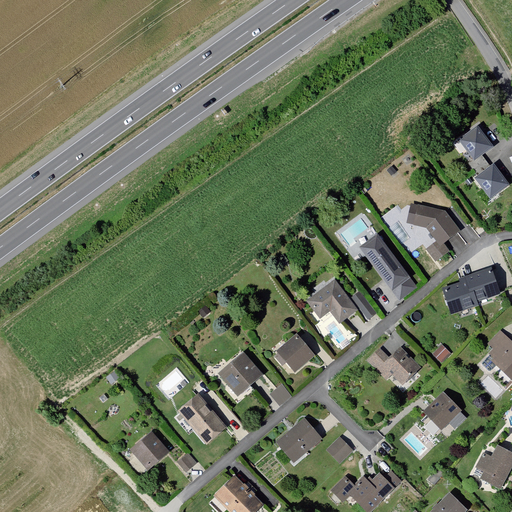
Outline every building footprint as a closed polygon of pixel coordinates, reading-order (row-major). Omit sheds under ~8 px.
[(472,128),(449,145),(459,158),(464,154),(470,161),(465,164),(473,174),(469,178),(486,201),(504,187),(481,158),(489,151),(472,128)] [(418,206),(414,226),(425,228),(436,242),(426,250),(435,263),(447,252),(442,245),(459,232),(446,212),(418,206)] [(376,235),(358,248),(400,302),(417,287),(376,235)] [(460,284),(438,291),(449,318),(475,309),(474,305),(495,296),(486,269),(459,279),(460,284)] [(329,312),(338,325),(357,309),(367,321),(375,314),(357,292),(349,299),(334,278),(304,300),(319,319),(329,312)] [(277,349),(296,371),(316,355),(297,331),(277,349)] [(488,364),(511,385),(511,383),(511,347),(497,334),(486,347),(491,352),(486,358),(490,361),(488,364)] [(444,361),(452,351),(442,344),(435,355),(444,361)] [(389,378),(399,388),(418,370),(398,349),(386,360),(377,352),(365,363),(384,383),(389,378)] [(218,374),(239,396),(265,375),(244,352),(218,374)] [(269,395),(280,408),(293,396),(282,384),(269,395)] [(421,413),(440,432),(461,412),(442,393),(421,413)] [(178,412),(208,445),(228,427),(199,394),(178,412)] [(272,445),(292,465),(319,440),(301,420),(272,445)] [(130,451),(149,471),(171,451),(152,431),(130,451)] [(323,452),(337,466),(351,453),(337,439),(323,452)] [(468,478),(497,493),(511,463),(511,457),(494,448),(487,459),(480,455),(468,478)] [(175,465),(184,475),(194,466),(186,456),(175,465)] [(327,493),(339,504),(345,497),(359,511),(370,511),(400,484),(389,473),(382,480),(376,474),(367,482),(362,477),(352,487),(343,478),(327,493)] [(236,476),(214,496),(229,511),(257,511),(264,505),(236,476)] [(463,511),(445,495),(429,511),(463,511)]
